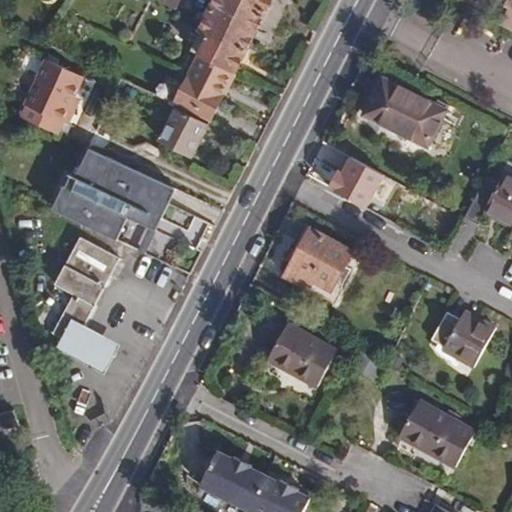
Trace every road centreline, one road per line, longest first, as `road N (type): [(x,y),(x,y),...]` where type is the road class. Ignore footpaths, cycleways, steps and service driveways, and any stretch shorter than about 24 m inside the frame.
road 1 (secondary): [(353,13),(147,409)]
road 2 (residential): [(0,265),(73,511)]
road 3 (residential): [(511,94),(353,13)]
road 4 (secondary): [(147,409),(80,511)]
